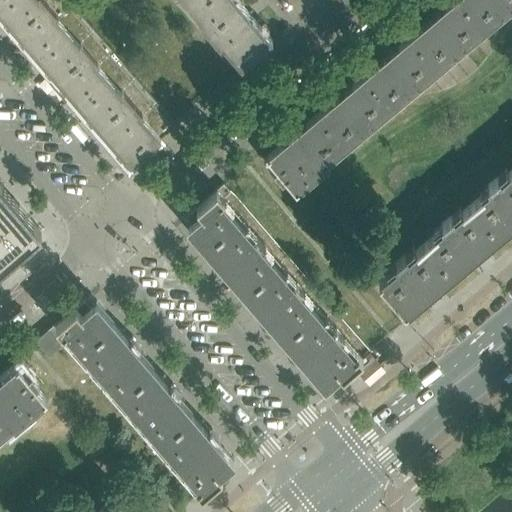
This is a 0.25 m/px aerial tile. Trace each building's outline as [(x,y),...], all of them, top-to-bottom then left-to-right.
[(0,0),(0,11),(16,30),(50,0),(0,0)] [(57,78),(104,39),(70,0),(50,0),(16,30),(57,78)] [(250,14),(238,0),(184,0),(200,18),(198,20),(209,33),(225,19),(234,29),(250,14)] [(484,26),(462,0),(451,0),(411,34),(437,66),(484,26)] [(511,2),(511,0),(462,0),(484,26),(511,2)] [(241,66),(272,39),(250,14),(234,29),(225,19),(209,33),(220,46),(222,44),(241,66)] [(437,66),(411,34),(365,73),(391,105),(437,66)] [(155,99),(149,92),(104,39),(57,78),(100,127),(133,99),(142,110),(155,99)] [(391,105),(365,73),(319,111),(346,143),(391,105)] [(130,162),(176,121),(175,120),(174,121),(155,99),(142,110),(133,99),(100,127),(130,162)] [(328,162),(325,160),(346,143),(319,111),(267,155),(277,167),(274,170),(282,179),(285,177),(295,189),(328,162)] [(511,221),(511,168),(501,178),(498,175),(486,184),(489,187),(472,202),(498,233),(511,221)] [(0,264),(20,247),(20,248),(22,246),(41,229),(0,181),(0,264)] [(205,245),(247,209),(223,182),(217,188),(216,187),(187,213),(188,214),(188,213),(193,219),(187,224),(205,245)] [(498,233),(472,202),(454,217),(452,214),(440,223),(443,226),(426,241),(452,272),(498,233)] [(244,290),(286,254),(247,209),(205,245),(244,290)] [(452,272),(426,241),(408,256),(405,253),(394,262),(397,265),(378,281),(404,312),(452,272)] [(283,337),(325,300),(286,254),(244,290),(283,337)] [(79,350),(114,320),(96,299),(90,304),(85,299),(86,298),(85,297),(55,323),(56,323),(49,329),(55,336),(62,331),(63,331),(79,350)] [(342,374),(369,351),(325,300),(283,337),(324,384),(331,378),(331,377),(339,370),(342,374)] [(154,366),(137,346),(114,320),(79,350),(119,396),(154,366)] [(48,353),(60,342),(55,336),(49,329),(37,339),(48,353)] [(374,357),(369,351),(352,366),(357,372),(363,379),(381,365),(374,357)] [(15,425),(47,398),(36,385),(39,383),(31,373),(28,376),(18,364),(0,379),(0,433),(13,423),(15,425)] [(193,411),(176,392),(154,366),(119,396),(158,441),(193,411)] [(227,465),(234,459),(193,411),(158,441),(201,493),(222,475),(218,471),(226,464),(227,465)] [(139,511),(124,494),(106,509),(103,506),(102,508),(96,511),(139,511)]
